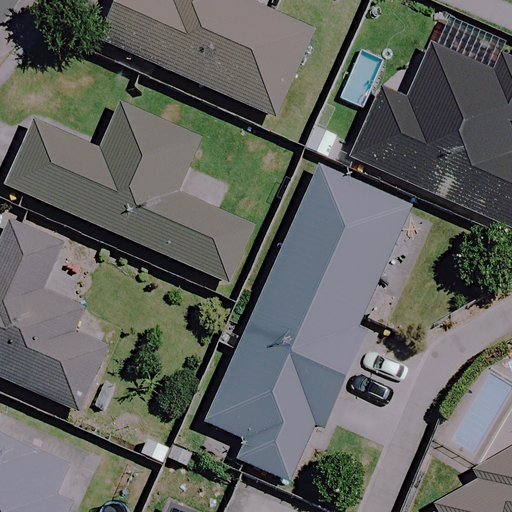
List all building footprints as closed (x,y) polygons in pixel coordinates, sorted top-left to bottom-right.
[(125,0),(106,46),(280,124),(319,37),(234,0),(125,0)] [(497,79),(437,52),(412,107),(385,95),(354,165),(511,234),(511,61),(506,59),(497,79)] [(202,145),(127,111),(107,156),(41,126),(11,190),(227,288),(254,230),(218,214),(229,188),(190,171),(202,145)] [(324,174),(253,334),(233,325),(223,347),(243,356),(212,427),(246,442),(237,461),(295,486),(323,424),(330,427),(371,335),(362,330),(413,214),(324,174)] [(64,248),(12,225),(0,250),(0,379),(77,414),(105,351),(73,337),(83,313),(43,295),(64,248)] [(69,471),(0,440),(0,511),(75,511),(76,511),(56,502),(69,471)] [(511,511),(511,458),(435,505),(438,511),(511,511)]
